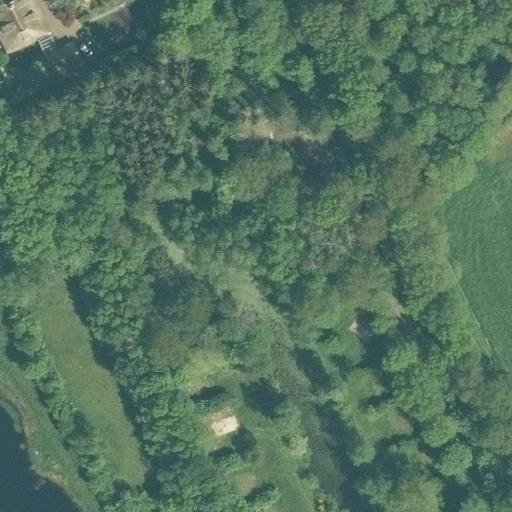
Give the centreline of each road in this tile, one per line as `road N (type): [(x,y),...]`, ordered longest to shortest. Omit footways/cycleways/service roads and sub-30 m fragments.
road 1 (track): [(163,0),(197,59),(312,122),(334,150),(497,511)]
road 2 (track): [(316,511),(256,388)]
